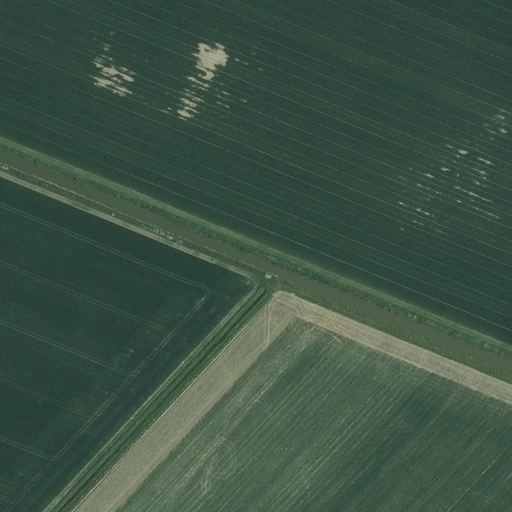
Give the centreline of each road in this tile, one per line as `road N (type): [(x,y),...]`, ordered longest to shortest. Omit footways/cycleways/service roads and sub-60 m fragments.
road 1 (track): [(0,173),(511,386)]
road 2 (track): [(511,351),(0,139)]
